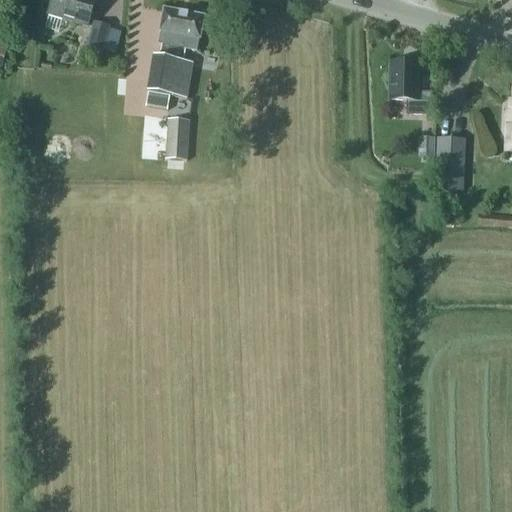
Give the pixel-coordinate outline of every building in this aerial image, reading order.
[(51,0),(47,16),(86,28),(95,0),(51,0)] [(157,34),(158,34),(156,47),(160,47),(158,59),(152,58),(145,93),(185,101),(192,66),(182,64),(184,52),(195,54),(197,42),(199,42),(203,18),(162,10),(157,34)] [(85,52),(101,57),(109,28),(93,23),(85,52)] [(401,99),(401,114),(428,114),(427,89),(414,89),(414,63),(386,63),(386,100),(401,99)] [(164,161),(185,162),(188,123),(166,121),(164,161)] [(418,139),(418,160),(433,160),(434,140),(418,139)] [(435,191),(460,193),(462,141),(438,140),(435,191)]
